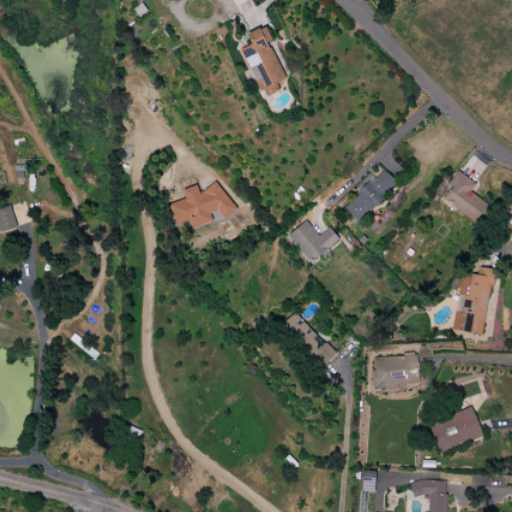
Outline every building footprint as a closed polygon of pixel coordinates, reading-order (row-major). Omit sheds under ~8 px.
[(284,80),(268,42),(271,40),(265,26),(246,34),(251,46),(242,50),(262,98),(279,91),(276,83),(284,80)] [(374,179),(369,173),(353,188),(358,193),(343,208),(356,222),(397,184),(384,170),(374,179)] [(475,183),(456,171),(447,185),(450,187),(441,201),(475,222),(487,204),(469,193),(475,183)] [(168,204),(175,227),(189,222),(191,228),(212,221),(223,221),(236,211),(235,209),(215,181),(200,193),(195,186),(182,190),(185,199),(168,204)] [(0,233),(17,228),(9,205),(0,208),(0,233)] [(287,236),(310,263),(338,239),(329,228),(318,236),(305,221),(287,236)] [(481,335),(489,285),(492,286),(495,270),(478,267),(476,275),(460,273),(452,331),(481,335)] [(279,327),(318,368),(333,354),(295,313),(279,327)] [(371,358),(374,390),(397,388),(397,385),(420,383),(418,354),(371,358)] [(482,437),(471,408),(428,424),(438,453),(482,437)] [(445,511),(446,482),(411,481),(410,496),(428,496),(427,511),(445,511)]
